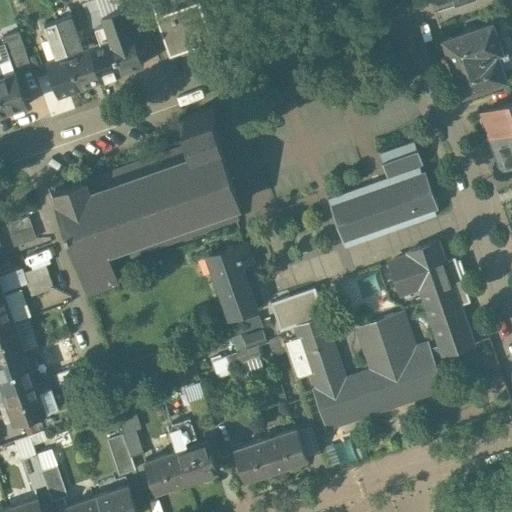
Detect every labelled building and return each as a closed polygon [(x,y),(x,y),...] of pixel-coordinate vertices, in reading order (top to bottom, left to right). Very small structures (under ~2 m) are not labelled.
[(158,14),(152,0),(146,0),(139,2),(147,24),(158,20),(156,15),(158,14)] [(147,24),(139,2),(124,8),(132,29),(147,24)] [(158,14),(156,15),(158,20),(170,53),(211,40),(206,23),(200,25),(193,2),(158,14)] [(99,7),(86,12),(91,26),(95,25),(101,40),(110,37),(102,16),(99,7)] [(124,8),(102,16),(110,37),(132,29),(124,8)] [(74,33),(67,15),(57,19),(68,52),(77,49),(72,34),(74,33)] [(68,52),(57,19),(47,22),(59,55),(68,52)] [(492,20),(443,37),(454,68),(498,52),(503,51),(492,20)] [(143,63),(132,29),(110,37),(122,71),(143,63)] [(32,67),(19,30),(1,36),(14,71),(15,70),(16,73),(32,67)] [(101,40),(89,45),(100,78),(122,71),(110,37),(101,40)] [(77,49),(68,52),(80,85),(100,78),(89,45),(77,49)] [(511,47),(503,51),(498,52),(500,58),(511,53),(511,47)] [(59,55),(46,59),(58,93),(80,85),(68,52),(59,55)] [(498,52),(454,68),(463,94),(507,79),(500,58),(498,52)] [(16,73),(15,70),(3,75),(0,75),(0,94),(6,111),(27,104),(16,73)] [(511,98),(483,109),(492,136),(511,128),(511,98)] [(193,142),(85,180),(84,178),(56,188),(60,200),(56,202),(86,289),(118,278),(112,260),(238,215),(235,204),(240,202),(220,145),(219,146),(213,131),(224,127),(216,104),(183,116),(191,139),(192,138),(193,142)] [(511,128),(492,136),(502,166),(511,162),(511,128)] [(387,177),(328,197),(345,246),(436,213),(434,208),(438,206),(425,170),(421,171),(419,164),(423,163),(418,148),(417,148),(414,141),(380,152),(383,160),(382,161),(387,177)] [(28,214),(7,221),(11,233),(32,225),(28,214)] [(448,268),(438,239),(409,249),(410,253),(390,260),(397,280),(401,292),(421,285),(445,352),(474,342),(452,278),(456,277),(452,267),(448,268)] [(246,240),(208,254),(231,316),(257,306),(242,264),(253,260),(246,240)] [(0,324),(14,320),(3,290),(0,291),(0,324)] [(359,324),(371,369),(399,359),(397,352),(412,347),(400,310),(359,324)] [(261,313),(248,317),(252,329),(265,325),(261,313)] [(371,369),(345,378),(323,313),(318,314),(295,322),(300,336),(312,372),(317,387),(313,388),(325,423),(412,394),(400,359),(399,359),(371,369)] [(14,320),(0,324),(0,357),(24,350),(14,320)] [(264,325),(234,336),(242,357),(272,346),(264,325)] [(312,372),(300,336),(284,341),(297,377),(312,372)] [(412,347),(397,352),(399,359),(400,359),(412,394),(443,383),(428,341),(412,347)] [(24,350),(0,357),(0,381),(3,390),(35,380),(24,350)] [(79,365),(57,372),(61,383),(66,382),(83,376),(79,365)] [(83,376),(66,382),(70,393),(93,385),(89,374),(83,376)] [(35,380),(3,390),(14,422),(46,411),(38,389),(35,380)] [(51,385),(38,389),(46,411),(46,412),(59,407),(51,385)] [(215,426),(205,396),(189,401),(199,432),(215,426)] [(190,415),(167,423),(176,449),(189,445),(187,439),(197,435),(190,415)] [(296,426),(266,437),(276,469),(307,458),(296,426)] [(135,468),(123,432),(107,437),(120,473),(135,468)] [(266,437),(236,447),(246,479),(276,469),(266,437)] [(189,445),(176,449),(187,481),(218,470),(207,438),(189,445)] [(176,449),(146,459),(156,491),(187,481),(176,449)] [(136,511),(127,484),(97,494),(103,511),(136,511)] [(103,511),(97,494),(65,504),(67,511),(103,511)] [(42,511),(37,496),(7,506),(9,511),(42,511)]
